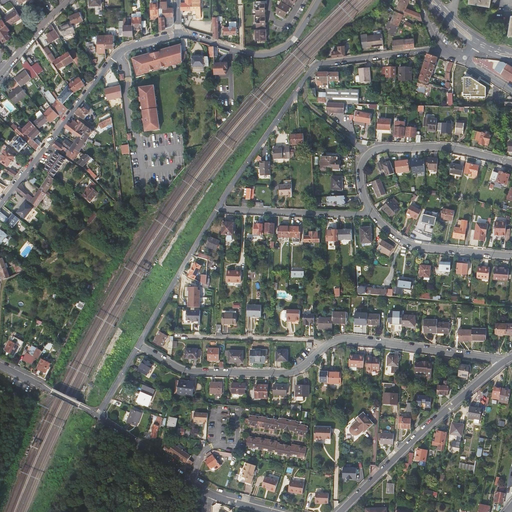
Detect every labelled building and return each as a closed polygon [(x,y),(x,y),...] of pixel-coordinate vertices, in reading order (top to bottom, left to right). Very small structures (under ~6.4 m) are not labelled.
[(157,10),(158,10),(158,9),(158,8),(157,0),(154,0),(155,2),(151,2),(151,4),(150,4),(151,20),(157,20),(157,10)] [(171,27),(174,24),(173,10),(173,8),(167,8),(167,0),(160,0),(160,9),(163,9),(163,17),(164,17),(165,29),(171,27)] [(197,19),(201,19),(201,3),(192,3),(191,0),(185,0),(186,3),(181,4),(181,10),(191,10),(192,11),(196,11),(196,15),(197,15),(197,19)] [(287,15),(291,10),(289,9),(290,7),(292,7),(293,5),(293,4),(294,3),(295,0),(284,0),(283,3),(285,4),(284,6),(281,4),(276,14),(277,15),(276,16),(282,20),(283,18),(285,19),(286,16),(287,15)] [(400,0),(395,11),(404,15),(422,21),(420,13),(407,9),(410,0),(400,0)] [(267,42),(267,37),(266,35),(268,35),(268,31),(265,31),(265,30),(265,29),(266,29),(266,26),(266,25),(266,24),(266,18),(264,18),(264,16),(265,16),(265,14),(265,12),(265,11),(265,4),(263,5),(263,3),(259,3),(259,2),(256,2),(256,5),(254,5),(254,10),(256,10),(256,16),(257,16),(257,18),(255,18),(255,24),(256,24),(257,30),(257,31),(255,32),(256,43),(267,42)] [(16,9),(3,19),(9,27),(22,18),(16,9)] [(137,14),(132,14),(132,17),(133,21),(133,25),(133,29),(142,29),(141,12),(140,12),(140,11),(137,11),(137,14)] [(395,12),(391,21),(391,22),(399,26),(404,15),(395,11),(395,12)] [(79,12),(69,17),(71,22),(75,30),(81,28),(79,22),(82,21),(79,12)] [(9,30),(10,29),(9,27),(3,19),(1,17),(0,17),(0,37),(3,42),(11,36),(9,33),(8,31),(9,30)] [(236,26),(236,18),(229,18),(229,24),(224,24),(224,27),(224,35),(237,34),(237,33),(238,32),(238,26),(236,26)] [(394,35),(399,26),(391,22),(391,21),(389,20),(386,27),(390,29),(389,33),(394,35)] [(406,21),(404,28),(412,31),(415,24),(406,21)] [(64,36),(75,32),(75,30),(71,22),(59,27),(64,36)] [(49,44),(59,38),(51,24),(48,27),(51,32),(46,35),(48,39),(46,39),(49,44)] [(125,26),(123,26),(124,35),(133,35),(133,29),(133,25),(130,25),(125,26)] [(383,45),(382,34),(367,36),(367,34),(361,35),(363,47),(383,45)] [(114,36),(104,36),(105,49),(114,49),(114,36)] [(411,48),(414,48),(414,38),(403,39),(405,49),(411,48)] [(393,41),(393,50),(397,50),(405,49),(403,39),(393,41)] [(148,55),(133,59),(135,66),(133,67),(136,78),(145,75),(144,73),(156,69),(156,68),(160,67),(161,68),(183,62),(183,61),(182,55),(182,52),(182,45),(173,48),(173,49),(168,51),(167,50),(154,53),(155,55),(151,56),(151,54),(148,55)] [(333,52),(333,58),(340,57),(346,56),(345,46),(338,47),(339,51),(333,52)] [(50,60),(53,58),(47,48),(44,50),(50,60)] [(69,53),(73,60),(78,57),(73,50),(69,53)] [(64,66),(73,60),(69,53),(59,59),(64,66)] [(426,63),(419,80),(429,84),(434,85),(435,83),(433,82),(434,78),(431,77),(431,75),(437,58),(427,55),(427,57),(425,56),(424,60),(426,60),(426,62),(426,63)] [(192,57),(192,60),(192,67),(193,67),(193,72),(204,71),(204,67),(205,67),(205,66),(209,66),(209,61),(208,60),(208,57),(207,57),(204,57),(200,57),(196,57),(192,57)] [(64,66),(59,59),(55,61),(54,62),(59,69),(64,66)] [(223,64),(215,64),(214,64),(214,75),(215,75),(226,74),(226,69),(227,69),(227,62),(223,62),(223,64)] [(450,73),(453,63),(449,62),(446,72),(447,73),(445,79),(450,81),(450,73)] [(511,67),(505,63),(500,62),(495,71),(511,81),(511,67)] [(261,71),(260,72),(259,73),(264,77),(266,75),(268,76),(275,69),(269,64),(266,67),(263,65),(259,69),(260,70),(261,71)] [(44,74),(38,66),(33,69),(38,76),(39,77),(44,74)] [(38,76),(33,69),(31,67),(26,71),(32,80),(38,76)] [(364,85),(365,86),(366,86),(371,86),(371,85),(370,82),(371,82),(370,67),(360,68),(361,83),(364,82),(364,85)] [(387,77),(396,77),(396,68),(387,68),(381,68),(381,77),(387,77)] [(411,81),(411,68),(400,68),(400,80),(411,81)] [(459,68),(454,76),(461,81),(458,85),(464,89),(463,92),(461,91),(460,93),(457,91),(454,95),(457,97),(457,98),(470,106),(474,100),(472,98),(476,93),(478,94),(479,92),(484,85),(459,68)] [(73,73),(70,69),(64,73),(67,78),(73,73)] [(33,81),(32,80),(26,71),(15,79),(23,89),(33,81)] [(339,72),(328,73),(329,85),(334,85),(334,81),(339,81),(339,72)] [(326,88),(325,97),(326,97),(329,88),(329,85),(328,73),(316,73),(317,81),(317,85),(324,85),(325,88),(326,88)] [(79,78),(68,87),(73,93),(84,85),(79,78)] [(15,105),(28,95),(23,89),(15,79),(11,82),(14,85),(11,88),(14,92),(8,96),(15,105)] [(428,89),(429,84),(419,80),(418,86),(417,90),(425,93),(426,88),(428,89)] [(121,86),(104,91),(107,101),(122,97),(121,86)] [(154,86),(140,88),(141,97),(139,97),(140,101),(141,101),(144,119),(142,119),(143,123),(144,123),(145,131),(160,129),(154,86)] [(63,105),(73,93),(68,87),(58,99),(55,95),(53,97),(56,101),(57,100),(63,105)] [(358,90),(329,88),(326,97),(326,103),(328,103),(345,103),(355,104),(357,104),(358,90)] [(502,104),(502,90),(486,90),(486,104),(502,104)] [(54,104),(50,108),(57,115),(58,116),(61,118),(68,109),(63,105),(57,100),(56,101),(53,97),(49,92),(46,93),(50,98),(54,104)] [(345,113),(345,103),(328,103),(328,113),(331,115),(333,113),(334,113),(338,113),(345,113)] [(40,111),(48,122),(49,122),(57,115),(50,108),(46,113),(41,107),(38,109),(40,111)] [(82,111),(79,108),(77,111),(76,112),(74,113),(75,114),(89,124),(91,122),(85,118),(87,115),(86,114),(88,111),(84,108),(82,111)] [(48,122),(40,111),(36,114),(40,118),(34,123),(39,129),(48,122)] [(370,123),(372,115),(357,112),(355,125),(364,126),(365,123),(370,123)] [(98,118),(100,123),(111,117),(110,113),(98,118)] [(51,122),(58,116),(57,115),(49,122),(50,123),(51,122)] [(101,128),(112,123),(111,117),(100,123),(99,123),(98,125),(101,128)] [(385,120),(385,118),(380,117),(380,120),(379,119),(378,129),(390,130),(391,120),(385,120)] [(430,124),(429,126),(429,131),(436,132),(438,119),(425,118),(425,124),(430,124)] [(62,126),(64,128),(72,134),(75,128),(75,127),(77,124),(76,123),(73,121),(71,119),(69,122),(67,121),(62,126)] [(78,120),(76,123),(77,124),(75,127),(75,128),(72,134),(78,138),(79,137),(81,139),(83,134),(81,133),(82,132),(79,130),(84,125),(78,120)] [(403,138),(405,122),(396,121),(395,137),(403,138)] [(465,124),(465,122),(457,121),(456,123),(455,133),(455,135),(459,135),(459,134),(461,134),(463,134),(465,124)] [(17,130),(16,131),(36,150),(38,148),(39,145),(35,142),(33,140),(32,140),(27,135),(35,127),(31,122),(22,130),(20,127),(17,130)] [(447,122),(447,124),(438,124),(438,130),(442,131),(442,133),(451,133),(452,122),(447,122)] [(85,124),(84,125),(79,130),(82,132),(81,133),(83,134),(81,139),(85,142),(86,141),(91,144),(92,141),(87,139),(92,131),(90,130),(91,129),(85,124)] [(33,140),(40,133),(35,127),(27,135),(32,140),(33,140)] [(416,138),(416,128),(407,128),(406,137),(416,138)] [(480,144),(485,145),(485,143),(489,143),(491,136),(474,132),(472,139),(475,140),(476,140),(480,141),(480,144)] [(27,143),(21,137),(18,135),(13,139),(16,142),(13,145),(20,151),(27,143)] [(304,135),(295,135),(296,144),(304,144),(304,135)] [(67,143),(65,143),(58,138),(55,141),(67,149),(64,154),(66,156),(70,151),(73,153),(75,150),(79,152),(85,142),(81,139),(79,137),(78,138),(77,140),(74,139),(73,141),(75,142),(73,145),(68,142),(67,143)] [(55,143),(52,146),(64,154),(67,149),(55,141),(54,142),(55,143)] [(128,145),(121,146),(122,155),(129,154),(128,145)] [(10,152),(11,150),(8,147),(0,158),(0,162),(7,167),(14,157),(7,152),(8,151),(10,152)] [(287,159),(287,147),(282,147),(283,148),(279,148),(273,149),(274,159),(287,159)] [(73,160),(79,152),(75,150),(73,153),(70,151),(66,156),(70,158),(73,160)] [(53,176),(66,159),(57,153),(45,169),(53,176)] [(337,157),(340,157),(340,154),(327,153),(327,157),(322,157),(321,170),(326,170),(327,166),(334,166),(334,169),(339,169),(340,161),(337,161),(337,157)] [(82,167),(91,158),(86,155),(77,163),(80,165),(82,167)] [(426,162),(426,165),(428,165),(428,170),(433,170),(433,172),(437,172),(437,159),(429,159),(428,162),(426,162)] [(410,171),(408,160),(396,162),(397,173),(410,171)] [(424,161),(419,161),(416,161),(415,160),(411,160),(413,174),(425,173),(425,165),(424,161)] [(261,175),(271,175),(271,170),(270,162),(261,162),(261,175)] [(385,170),(387,176),(395,173),(390,162),(384,164),(383,162),(378,164),(380,170),(383,169),(383,171),(385,170)] [(479,166),(473,165),(468,164),(466,164),(465,173),(477,175),(479,166)] [(464,168),(450,165),(449,174),(462,177),(464,168)] [(95,178),(97,176),(90,168),(88,170),(95,178)] [(5,169),(3,170),(14,177),(17,174),(10,169),(9,171),(5,169)] [(499,174),(495,172),(492,180),(503,183),(504,184),(506,184),(509,175),(500,172),(499,174)] [(37,179),(33,175),(29,180),(33,184),(37,179)] [(50,175),(40,189),(46,193),(51,198),(52,196),(47,191),(55,179),(50,175)] [(332,177),(332,185),(342,185),(343,177),(332,177)] [(386,194),(380,179),(372,182),(379,197),(386,194)] [(280,195),(292,195),(292,180),(285,181),(285,185),(279,185),(280,195)] [(24,189),(19,185),(16,190),(21,195),(23,192),(24,189)] [(98,193),(90,185),(87,188),(88,189),(86,192),(82,196),(90,202),(98,193)] [(27,195),(24,197),(36,207),(37,207),(46,193),(40,189),(33,199),(27,195)] [(327,202),(336,202),(339,202),(340,205),(346,205),(345,196),(326,197),(327,202)] [(398,202),(394,198),(383,209),(391,217),(399,209),(395,204),(398,202)] [(33,208),(26,202),(17,213),(25,219),(33,208)] [(414,216),(413,216),(418,218),(422,211),(411,205),(407,212),(414,216)] [(441,218),(453,221),(455,212),(443,209),(441,218)] [(437,217),(438,213),(425,210),(421,222),(431,224),(433,216),(437,217)] [(7,218),(0,212),(0,219),(5,223),(6,223),(13,228),(20,219),(13,214),(8,220),(7,218)] [(94,212),(86,221),(90,224),(97,215),(94,212)] [(453,238),(459,239),(459,237),(465,238),(468,222),(458,220),(457,229),(455,228),(453,238)] [(428,232),(430,225),(421,222),(418,229),(428,232)] [(506,226),(506,222),(495,222),(494,235),(505,236),(506,229),(506,226)] [(233,223),(223,223),(222,234),(226,235),(226,236),(231,236),(231,235),(233,235),(233,223)] [(483,241),(484,231),(486,231),(487,225),(476,223),(475,230),(474,239),(483,241)] [(258,224),(258,225),(255,225),(254,234),(262,234),(263,224),(258,224)] [(274,234),(275,224),(266,224),(266,233),(274,234)] [(278,237),(289,237),(290,227),(279,226),(279,230),(277,230),(276,234),(278,234),(278,237)] [(297,238),(300,238),(300,227),(290,227),(289,237),(293,237),(297,238)] [(371,243),(371,228),(361,228),(361,243),(361,245),(371,245),(371,243)] [(8,235),(1,229),(0,229),(0,243),(0,244),(3,241),(5,243),(8,239),(6,238),(8,235)] [(352,229),(338,230),(339,240),(352,239),(352,229)] [(327,230),(327,241),(337,241),(338,231),(327,230)] [(310,237),(304,237),(304,242),(320,242),(320,232),(310,232),(310,237)] [(218,245),(220,241),(211,238),(207,247),(216,250),(217,248),(219,248),(220,245),(218,245)] [(391,251),(393,247),(383,241),(377,249),(389,257),(392,252),(391,251)] [(204,268),(207,270),(207,269),(208,260),(207,260),(198,257),(196,256),(195,258),(198,259),(197,260),(205,262),(204,268)] [(440,267),(434,267),(433,274),(444,274),(445,271),(450,271),(450,262),(446,261),(445,263),(440,262),(440,267)] [(196,263),(189,276),(194,279),(201,266),(196,263)] [(14,265),(18,274),(25,270),(16,264),(14,265)] [(463,266),(457,266),(457,273),(467,274),(467,265),(463,265),(463,266)] [(429,277),(431,267),(421,266),(420,276),(429,277)] [(0,269),(0,270),(3,280),(10,277),(6,267),(0,269)] [(482,268),(478,267),(477,279),(489,279),(490,269),(490,268),(482,268)] [(509,270),(504,269),(504,268),(495,267),(494,280),(508,281),(509,270)] [(242,272),(237,272),(227,271),(227,282),(241,283),(242,272)] [(404,283),(399,282),(397,293),(400,294),(402,288),(411,289),(412,283),(404,281),(404,283)] [(366,287),(358,286),(358,294),(379,295),(379,289),(372,289),(372,288),(365,287),(366,287)] [(188,307),(201,307),(201,290),(200,290),(199,290),(199,287),(189,287),(189,291),(190,291),(190,301),(190,303),(188,303),(188,307)] [(292,299),(293,291),(277,290),(277,299),(292,299)] [(261,317),(261,305),(248,305),(247,316),(261,317)] [(187,310),(183,310),(183,323),(192,323),(192,324),(195,324),(195,320),(200,320),(200,310),(187,310)] [(287,322),(292,322),(292,321),(296,321),(300,321),(300,311),(287,310),(287,311),(287,321),(287,322)] [(389,324),(402,325),(402,323),(390,322),(391,310),(389,310),(389,324)] [(390,322),(402,323),(403,312),(403,311),(391,310),(390,322)] [(236,315),(236,312),(224,311),(223,324),(236,325),(237,315),(236,315)] [(346,313),(333,312),(333,318),(332,323),(346,323),(346,313)] [(414,313),(403,312),(402,323),(402,325),(413,326),(414,313)] [(355,324),(367,325),(368,315),(368,314),(355,313),(355,324)] [(315,315),(303,315),(303,326),(308,326),(309,323),(315,323),(315,315)] [(380,315),(368,315),(367,325),(379,325),(380,315)] [(318,328),(332,329),(332,323),(333,318),(318,318),(318,328)] [(424,331),(437,332),(437,322),(437,319),(425,319),(424,331)] [(449,323),(437,322),(437,332),(449,332),(449,323)] [(494,335),(506,335),(507,325),(507,324),(495,324),(494,335)] [(458,340),(471,341),(471,340),(472,330),(458,329),(458,340)] [(486,329),(472,329),(472,330),(471,340),(485,340),(486,329)] [(163,346),(168,336),(160,332),(154,342),(163,346)] [(10,341),(12,342),(19,346),(17,349),(18,349),(20,346),(21,347),(24,342),(15,337),(11,335),(9,340),(10,341)] [(14,354),(17,349),(19,346),(12,342),(10,341),(6,350),(14,354)] [(37,355),(40,357),(43,350),(34,345),(30,352),(28,351),(23,360),(32,364),(37,355)] [(196,357),(196,349),(196,348),(185,348),(185,358),(196,358),(196,357)] [(219,361),(219,350),(208,349),(208,361),(219,361)] [(243,362),(243,351),(230,350),(229,361),(243,362)] [(265,362),(259,362),(260,363),(268,364),(268,352),(265,352),(266,350),(251,350),(251,362),(258,362),(258,360),(265,360),(265,362)] [(287,361),(287,351),(276,350),(276,361),(287,361)] [(354,357),(354,355),(350,355),(349,367),(364,368),(364,356),(359,356),(357,356),(357,357),(354,357)] [(397,373),(399,356),(389,355),(388,365),(391,365),(391,373),(397,373)] [(372,359),(372,357),(372,356),(367,356),(367,371),(371,371),(371,370),(380,370),(380,359),(376,359),(372,359)] [(51,364),(42,360),(38,369),(47,373),(51,364)] [(147,376),(152,365),(144,360),(138,371),(147,376)] [(428,360),(422,360),(422,361),(420,361),(415,361),(415,372),(427,373),(427,378),(431,378),(432,362),(428,362),(428,360)] [(470,367),(460,365),(458,377),(468,378),(470,367)] [(323,390),(328,390),(329,383),(329,372),(329,370),(322,370),(322,372),(320,372),(320,382),(323,382),(323,390)] [(342,373),(329,372),(329,383),(341,384),(342,373)] [(444,385),(438,385),(437,395),(442,395),(443,393),(447,394),(447,390),(449,390),(449,387),(448,387),(448,380),(444,380),(444,385)] [(194,382),(182,381),(181,394),(193,396),(194,382)] [(223,393),(223,383),(211,382),(210,393),(223,393)] [(245,394),(246,384),(233,384),(232,399),(239,399),(239,394),(245,394)] [(256,384),(256,395),(263,396),(262,397),(268,397),(268,384),(256,384)] [(286,394),(287,385),(275,384),(274,394),(286,394)] [(309,396),(309,386),(297,385),(296,396),(309,396)] [(148,405),(154,390),(144,386),(138,401),(148,405)] [(501,389),(495,388),(495,390),(493,389),(492,399),(497,400),(496,403),(499,404),(499,402),(501,389)] [(510,391),(501,390),(499,402),(508,404),(510,391)] [(397,404),(398,394),(384,393),(384,403),(397,404)] [(431,406),(431,396),(417,395),(417,406),(421,406),(422,403),(426,404),(426,406),(431,406)] [(482,409),(470,407),(468,417),(480,419),(482,409)] [(137,425),(142,413),(132,409),(127,422),(137,425)] [(204,422),(207,422),(208,413),(195,413),(195,422),(204,423),(204,422)] [(257,417),(257,415),(252,414),(252,416),(250,416),(249,419),(247,418),(246,422),(249,423),(248,425),(259,427),(259,426),(278,430),(278,428),(281,428),(281,427),(286,428),(286,429),(290,430),(290,429),(295,430),(295,431),(297,432),(297,434),(307,436),(309,427),(305,427),(305,425),(302,424),(301,426),(299,425),(299,424),(299,423),(296,422),(297,420),(293,419),(292,422),(287,421),(288,418),(283,417),(282,419),(279,419),(279,420),(279,421),(276,421),(276,419),(272,418),(272,420),(267,419),(267,417),(262,416),(262,418),(259,417),(259,418),(257,417)] [(357,434),(362,430),(365,428),(366,430),(373,424),(364,414),(358,420),(360,422),(353,428),(352,429),(351,431),(351,432),(352,433),(353,434),(354,435),(355,435),(356,435),(357,434)] [(407,417),(399,417),(398,428),(411,428),(412,416),(407,415),(407,417)] [(175,428),(177,417),(169,416),(167,427),(175,428)] [(462,436),(463,425),(452,423),(450,434),(462,436)] [(322,439),(324,439),(331,439),(331,427),(315,427),(314,440),(322,440),(322,439)] [(445,443),(446,433),(437,431),(435,442),(440,442),(438,451),(443,452),(445,443)] [(380,442),(393,443),(394,433),(381,432),(380,442)] [(250,446),(249,447),(253,448),(253,447),(256,447),(256,446),(259,447),(258,449),(263,450),(264,448),(269,449),(269,451),(274,452),(274,450),(277,450),(276,452),(278,452),(278,454),(283,455),(283,453),(289,454),(289,456),(290,456),(291,455),(293,456),(293,454),(298,455),(298,457),(302,458),(303,456),(305,456),(307,447),(296,445),(295,446),(292,445),(292,446),(290,445),(290,444),(286,443),(286,445),(281,443),(281,442),(278,441),(279,440),(259,436),(259,437),(249,435),(248,438),(245,437),(244,442),(247,443),(247,445),(250,446)] [(455,436),(453,446),(460,447),(461,437),(455,436)] [(187,453),(185,451),(184,452),(182,451),(180,449),(181,449),(179,447),(177,446),(176,447),(173,445),(171,447),(167,444),(163,449),(172,455),(176,458),(181,461),(186,465),(186,466),(189,468),(194,462),(189,458),(190,458),(187,456),(189,454),(187,453)] [(418,449),(417,452),(417,454),(416,459),(420,460),(419,465),(425,466),(426,461),(425,461),(427,450),(418,449)] [(220,467),(211,452),(206,455),(208,459),(206,460),(211,469),(212,471),(213,471),(216,470),(220,467)] [(256,466),(246,463),(245,467),(243,468),(243,471),(244,472),(242,477),(246,478),(245,482),(251,484),(254,474),(252,473),(253,470),(255,469),(256,466)] [(357,467),(342,466),(341,477),(356,478),(357,467)] [(278,482),(265,478),(262,486),(266,488),(269,489),(269,490),(275,492),(278,482)] [(290,481),(288,492),(297,493),(296,495),(302,496),(304,484),(290,481)] [(494,502),(504,504),(506,494),(501,493),(501,492),(500,492),(499,493),(496,492),(494,502)] [(314,494),(315,503),(323,503),(328,503),(328,494),(314,494)]
